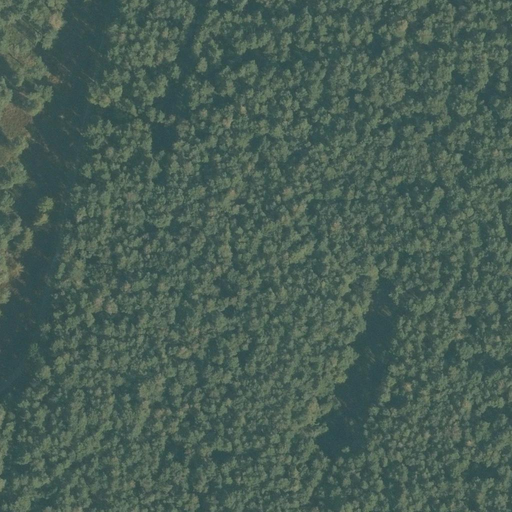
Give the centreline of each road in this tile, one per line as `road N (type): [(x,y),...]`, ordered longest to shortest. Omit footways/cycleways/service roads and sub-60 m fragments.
road 1 (track): [(284,0),(247,160),(211,192),(208,210),(219,227),(277,245),(302,233),(322,208),(395,0)]
road 2 (track): [(110,0),(27,359),(0,388)]
road 3 (track): [(313,511),(346,450),(350,409),(379,369),(398,314)]
